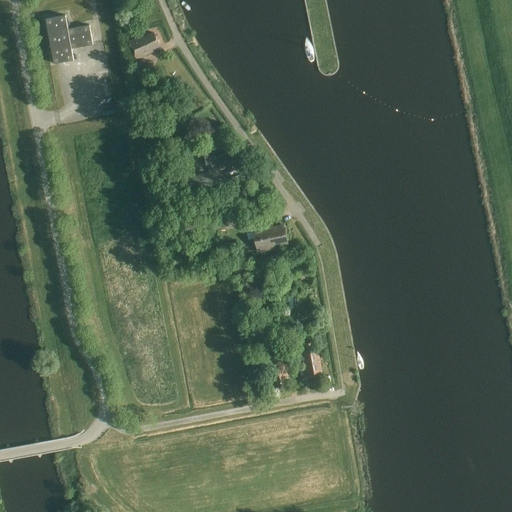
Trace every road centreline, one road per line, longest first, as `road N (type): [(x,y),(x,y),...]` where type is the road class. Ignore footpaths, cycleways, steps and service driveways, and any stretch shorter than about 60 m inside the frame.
road 1 (unclassified): [(102,419),(100,377),(72,321),(14,0)]
road 2 (residential): [(161,0),(202,78),(317,245)]
road 3 (residential): [(102,419),(129,430),(343,392)]
